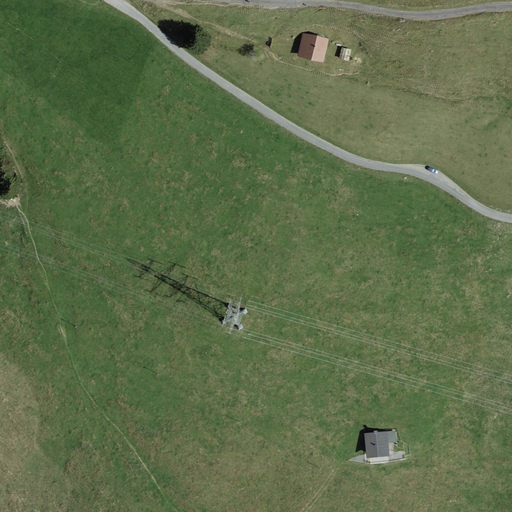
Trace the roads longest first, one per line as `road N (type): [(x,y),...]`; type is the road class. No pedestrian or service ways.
road 1 (unclassified): [(113,0),(210,75),(318,141),(435,179),(511,218)]
road 2 (track): [(219,0),(345,4),(404,15),(511,6)]
